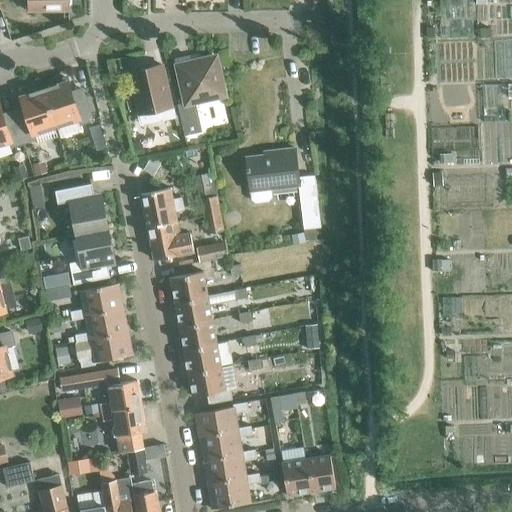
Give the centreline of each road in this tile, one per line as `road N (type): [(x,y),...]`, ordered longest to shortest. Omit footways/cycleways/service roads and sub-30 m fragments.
road 1 (residential): [(189,511),(115,151)]
road 2 (residential): [(102,22),(302,21)]
